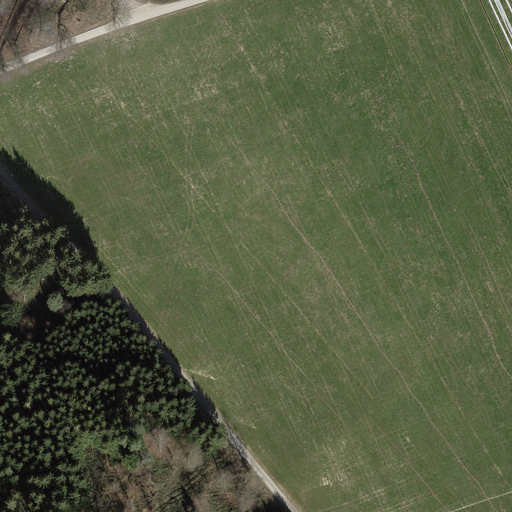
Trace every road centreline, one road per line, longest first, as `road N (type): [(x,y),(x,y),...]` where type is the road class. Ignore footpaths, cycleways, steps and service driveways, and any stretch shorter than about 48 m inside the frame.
road 1 (track): [(294,511),(0,163)]
road 2 (unclassified): [(0,70),(196,0)]
